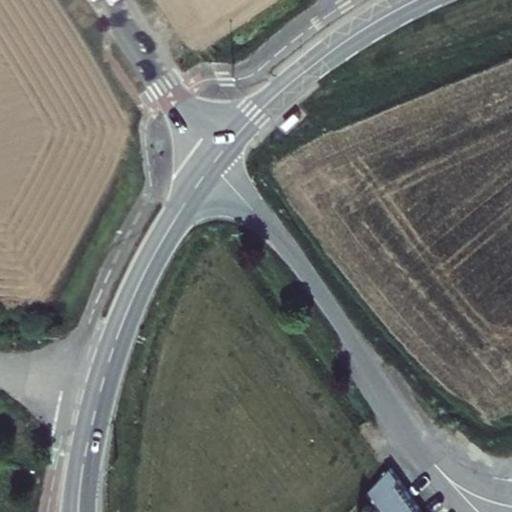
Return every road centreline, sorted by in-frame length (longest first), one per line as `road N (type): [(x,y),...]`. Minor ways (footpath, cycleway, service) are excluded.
road 1 (unclassified): [(214,160),(322,296),(430,462),(489,511)]
road 2 (secondary): [(214,160),(134,295),(88,446)]
road 3 (secondary): [(415,0),(304,71),(214,160)]
road 4 (residential): [(214,160),(107,0)]
